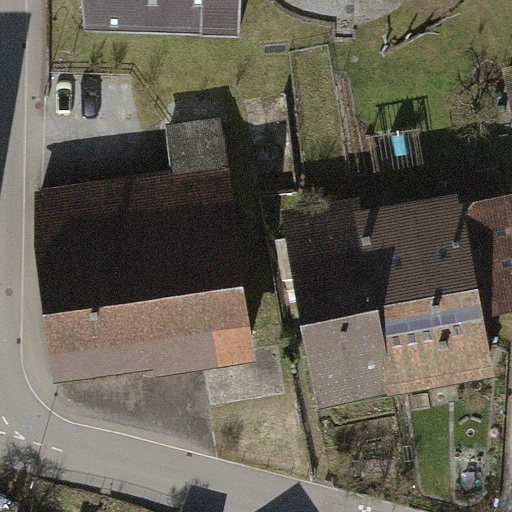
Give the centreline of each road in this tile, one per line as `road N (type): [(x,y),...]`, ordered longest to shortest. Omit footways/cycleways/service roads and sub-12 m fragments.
road 1 (residential): [(0,431),(291,511)]
road 2 (residential): [(3,0),(0,272)]
